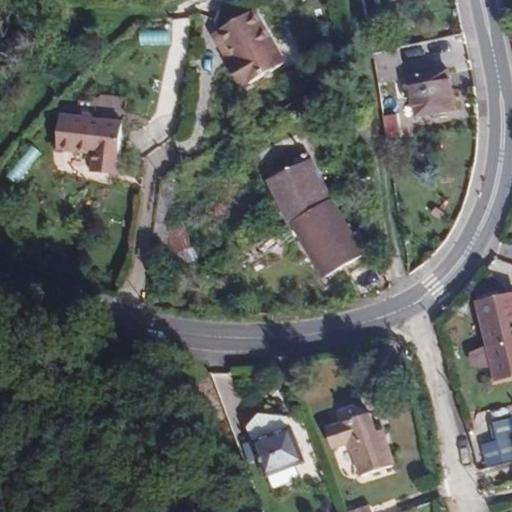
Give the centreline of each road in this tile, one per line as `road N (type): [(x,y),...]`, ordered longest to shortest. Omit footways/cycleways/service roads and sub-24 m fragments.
road 1 (tertiary): [(482,0),(503,106),(498,179),(487,218),(436,289),(362,324),(308,338),(245,340),(130,325),(0,284)]
road 2 (track): [(350,0),(403,288),(466,511)]
